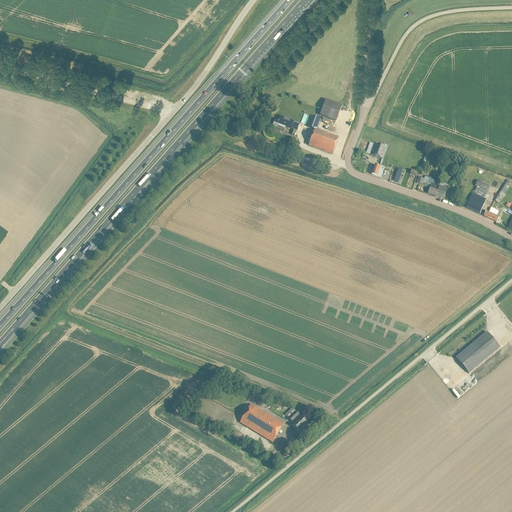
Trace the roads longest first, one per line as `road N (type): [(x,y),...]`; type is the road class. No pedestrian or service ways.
road 1 (motorway): [(0,343),(305,0)]
road 2 (motorway): [(289,0),(0,326)]
road 3 (unclassified): [(232,511),(511,280)]
road 4 (tertiary): [(0,310),(171,112)]
road 5 (unclassified): [(367,107),(419,24),(442,13),(511,9)]
road 6 (unclassified): [(511,238),(347,165)]
road 7 (unclassified): [(171,112),(0,68)]
road 8 (tertiary): [(171,112),(253,0)]
